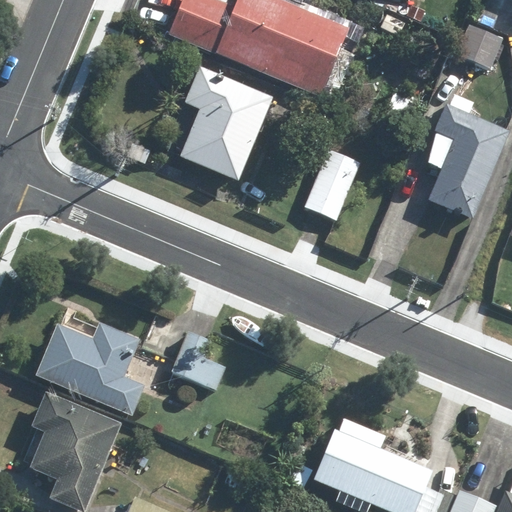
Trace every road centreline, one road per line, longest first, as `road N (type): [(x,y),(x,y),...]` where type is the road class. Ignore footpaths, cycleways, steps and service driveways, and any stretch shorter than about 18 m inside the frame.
road 1 (residential): [(0,172),(511,384)]
road 2 (residential): [(0,156),(64,0)]
